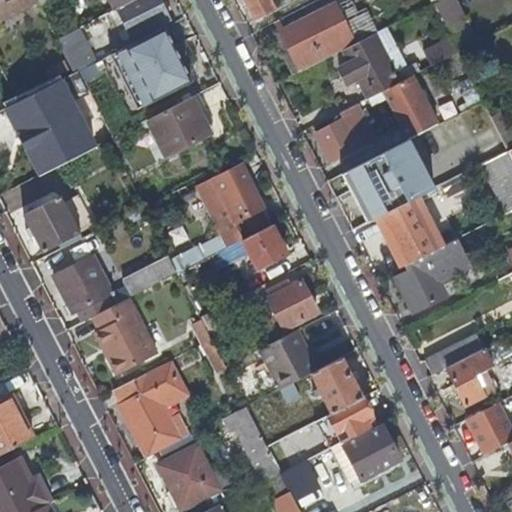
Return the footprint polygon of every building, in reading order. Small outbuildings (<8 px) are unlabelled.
[(35,0),(0,0),(0,21),(38,3),(35,0)] [(108,9),(110,13),(117,9),(134,0),(112,0),(115,5),(108,9)] [(170,20),(159,0),(134,0),(117,9),(129,34),(132,39),(170,20)] [(245,0),(255,19),(274,9),(273,7),(269,0),(245,0)] [(473,45),(449,0),(439,0),(433,4),(451,39),(456,49),(458,52),(473,45)] [(335,2),(356,43),(373,34),(362,13),(356,16),(352,9),(350,6),(348,3),(346,2),(345,1),(343,1),(339,1),(335,2)] [(356,43),(335,2),(279,30),(300,71),(344,49),(356,43)] [(129,34),(117,9),(110,13),(122,38),(129,34)] [(394,75),(407,68),(385,28),(373,34),(394,75)] [(96,62),(78,29),(57,40),(74,73),(96,62)] [(394,75),(373,34),(356,43),(344,49),(351,62),(343,66),(350,80),(358,76),(369,97),(379,92),(407,78),(419,72),(415,64),(407,68),(394,75)] [(160,106),(199,86),(174,36),(135,55),(160,106)] [(456,49),(451,39),(423,53),(430,66),(447,57),(455,53),(455,52),(455,51),(456,50),(456,49)] [(484,67),(470,75),(476,87),(477,89),(483,101),(498,94),(484,67)] [(384,100),(405,142),(421,133),(432,128),(407,78),(379,92),(384,100)] [(71,101),(60,80),(31,96),(41,116),(45,114),(55,133),(79,120),(71,102),(71,101)] [(483,101),(477,89),(456,99),(463,112),(483,101)] [(214,114),(206,97),(154,124),(173,161),(219,137),(209,117),(214,114)] [(344,119),(316,134),(330,161),(373,139),(355,104),(340,112),(344,119)] [(141,123),(137,115),(128,120),(132,128),(141,123)] [(58,146),(65,162),(108,140),(100,124),(58,146)] [(481,164),(506,213),(511,209),(511,156),(509,150),(481,164)] [(235,226),(242,240),(270,225),(272,224),(242,167),(197,190),(209,214),(224,206),(235,226)] [(437,202),(431,190),(407,201),(414,214),(437,202)] [(59,196),(24,214),(43,252),(78,234),(59,196)] [(414,214),(407,201),(367,222),(388,263),(428,243),(414,214)] [(286,256),(270,225),(242,240),(258,271),(286,256)] [(242,240),(235,226),(195,247),(202,260),(242,240)] [(467,265),(454,239),(406,264),(410,271),(396,278),(414,310),(444,294),(440,286),(457,276),(455,272),(467,265)] [(179,253),(170,258),(178,273),(187,268),(180,255),(179,253)] [(79,309),(85,321),(91,318),(127,299),(178,273),(170,258),(169,256),(122,280),(126,286),(110,293),(92,259),(56,277),(74,312),(79,309)] [(258,311),(274,341),(286,335),(284,331),(318,313),(300,279),(290,285),(287,280),(269,289),(272,294),(266,297),(270,304),(258,311)] [(157,356),(127,299),(91,318),(98,332),(94,334),(100,345),(102,344),(119,375),(157,356)] [(243,314),(235,299),(201,317),(202,320),(209,332),(243,314)] [(191,326),(201,345),(212,339),(209,332),(202,320),(191,326)] [(316,370),(304,345),(296,330),(286,335),(274,341),(259,349),(266,362),(273,375),(280,389),(291,383),(311,373),(316,370)] [(426,360),(433,373),(446,367),(474,352),(467,338),(426,360)] [(224,388),(234,382),(226,366),(212,339),(201,345),(224,388)] [(304,345),(316,370),(322,367),(309,342),(304,345)] [(102,344),(100,345),(116,376),(119,375),(102,344)] [(493,366),(484,348),(474,352),(446,367),(466,405),(495,391),(487,375),(478,379),(476,375),(493,366)] [(362,397),(342,357),(322,367),(316,370),(311,373),(318,387),(312,391),(315,396),(321,393),(331,413),(362,397)] [(273,375),(266,362),(261,364),(268,378),(273,375)] [(145,458),(182,439),(173,407),(191,398),(174,369),(114,397),(145,458)] [(298,396),(291,383),(280,389),(278,390),(283,403),(298,396)] [(0,401),(0,454),(34,437),(25,419),(22,420),(9,397),(0,401)] [(365,419),(372,415),(362,397),(331,413),(328,415),(342,442),(369,428),(365,419)] [(464,420),(483,456),(508,443),(511,440),(511,437),(495,404),(464,420)] [(234,429),(252,464),(271,454),(267,447),(247,406),(225,418),(231,430),(234,429)] [(365,419),(369,428),(376,424),(372,415),(365,419)] [(382,426),(344,446),(363,483),(402,463),(382,426)] [(198,446),(160,466),(182,508),(220,489),(198,446)] [(255,470),(274,460),(271,454),(252,464),(255,470)] [(0,469),(0,511),(31,511),(48,504),(35,478),(30,480),(20,460),(0,469)] [(250,472),(257,485),(267,480),(281,473),(274,460),(255,470),(250,472)] [(301,511),(281,473),(267,480),(277,500),(275,501),(280,511),(301,511)]
